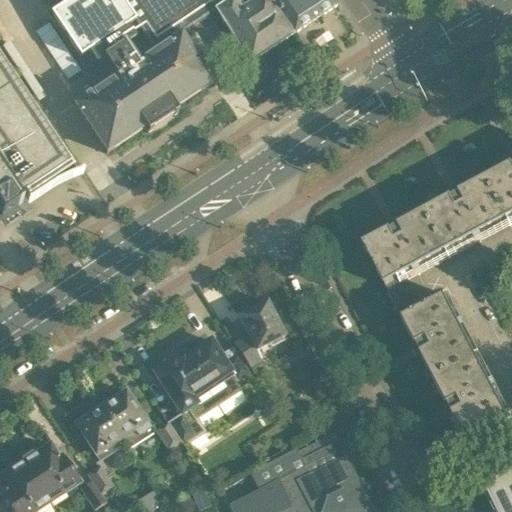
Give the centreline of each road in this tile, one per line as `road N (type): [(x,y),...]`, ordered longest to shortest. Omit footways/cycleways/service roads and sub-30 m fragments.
road 1 (residential): [(421,511),(247,180)]
road 2 (residential): [(0,398),(192,271),(217,199)]
road 3 (secondary): [(0,342),(217,199)]
road 4 (secondary): [(247,180),(407,73)]
road 5 (secondary): [(407,73),(511,15)]
